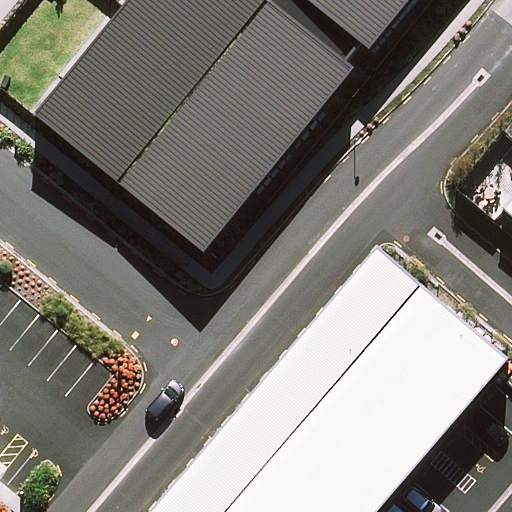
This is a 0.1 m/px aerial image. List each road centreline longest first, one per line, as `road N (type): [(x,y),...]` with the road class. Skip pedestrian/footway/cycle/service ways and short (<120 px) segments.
road 1 (unknown): [(234,369),(0,164)]
road 2 (unknown): [(142,470),(0,349)]
